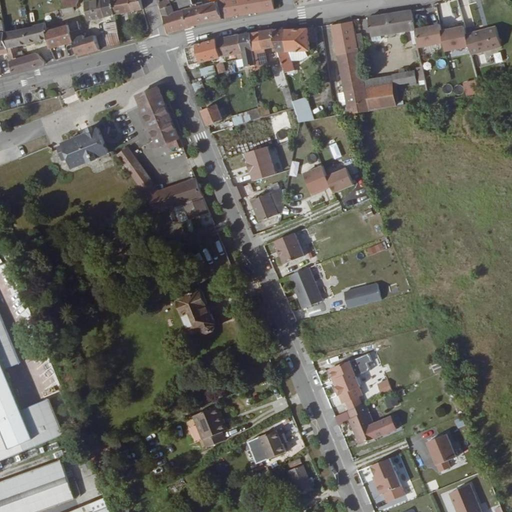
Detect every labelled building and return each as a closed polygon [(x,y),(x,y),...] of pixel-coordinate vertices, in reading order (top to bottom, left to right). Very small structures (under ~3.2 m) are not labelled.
[(4,31),(0,0),(0,52),(8,50),(8,47),(4,31)] [(106,15),(103,0),(95,0),(88,1),(91,18),(106,15)] [(118,22),(117,13),(114,0),(103,0),(106,15),(114,13),(116,23),(118,22)] [(114,0),(117,13),(134,9),(131,0),(114,0)] [(131,0),(134,9),(143,7),(140,0),(131,0)] [(180,27),(190,24),(184,6),(194,4),(193,2),(192,0),(162,0),(160,1),(170,30),(180,27)] [(223,16),(223,14),(219,0),(208,0),(203,1),(202,0),(197,0),(193,2),(194,4),(184,6),(190,24),(223,16)] [(219,0),(223,14),(243,11),(241,0),(219,0)] [(241,0),(243,11),(275,6),(274,0),(241,0)] [(77,54),(100,48),(96,34),(86,36),(84,29),(81,29),(75,9),(77,5),(66,7),(70,24),(74,42),(77,54)] [(413,5),(368,13),(373,37),(382,35),(381,31),(386,30),(416,26),(413,5)] [(331,20),(348,109),(368,106),(358,46),(356,31),(353,16),(331,20)] [(22,27),(4,31),(8,47),(16,45),(49,37),(47,29),(46,22),(41,23),(29,26),(22,27)] [(108,35),(120,33),(118,22),(116,23),(106,25),(108,35)] [(287,76),(295,74),(293,68),(295,66),(289,48),(309,46),(308,40),(316,39),(313,23),(287,25),(289,39),(284,39),(283,47),(279,47),(283,61),(287,76)] [(70,24),(47,29),(49,37),(51,47),(74,42),(70,24)] [(289,39),(287,25),(274,26),(278,44),(279,47),(283,47),(284,39),(289,39)] [(498,25),(468,32),(472,52),(502,46),(498,25)] [(278,44),(274,26),(249,29),(256,63),(252,64),(253,66),(268,64),(264,47),(278,44)] [(416,26),(386,30),(388,48),(419,42),(416,26)] [(247,50),(250,64),(252,64),(256,63),(249,29),(240,31),(244,51),(247,50)] [(223,56),(244,51),(240,31),(219,37),(223,56)] [(110,46),(121,43),(120,33),(108,35),(110,46)] [(190,63),(223,56),(219,37),(185,44),(190,63)] [(16,45),(8,47),(8,50),(9,54),(18,52),(16,45)] [(18,52),(9,54),(12,72),(48,62),(38,52),(23,56),(22,51),(18,52)] [(289,80),(287,76),(283,61),(266,71),(272,89),(289,80)] [(418,78),(424,76),(422,63),(415,64),(418,78)] [(199,67),(201,75),(213,72),(212,64),(199,67)] [(404,66),(398,67),(398,70),(393,72),(394,81),(408,79),(409,82),(416,81),(413,68),(404,69),(404,66)] [(290,85),(299,118),(310,116),(305,95),(300,96),(295,74),(287,76),(289,80),(290,85)] [(273,94),(290,85),(289,80),(272,89),(273,94)] [(367,85),(370,105),(396,101),(392,80),(367,85)] [(473,80),(463,81),(464,93),(474,92),(473,80)] [(158,144),(176,137),(180,135),(160,85),(137,94),(158,144)] [(263,114),(276,110),(275,106),(271,107),(269,101),(260,104),(260,105),(263,114)] [(218,102),(201,108),(208,124),(225,118),(218,102)] [(234,116),(236,123),(263,114),(260,105),(246,109),(246,112),(234,116)] [(140,119),(136,112),(142,110),(140,106),(116,118),(123,132),(146,121),(144,117),(140,119)] [(86,133),(64,141),(66,144),(60,146),(63,157),(71,155),(73,164),(87,159),(88,161),(97,157),(97,155),(108,151),(98,125),(97,124),(85,128),(86,133)] [(215,142),(225,138),(229,137),(227,131),(233,129),(231,124),(215,129),(211,131),(215,142)] [(179,146),(184,144),(180,135),(176,137),(179,146)] [(228,174),(238,170),(225,138),(215,142),(228,174)] [(266,144),(241,151),(250,180),(274,173),(266,144)] [(146,193),(158,189),(127,146),(117,154),(146,193)] [(0,151),(0,192),(29,179),(27,175),(34,172),(26,157),(20,160),(17,154),(4,161),(0,151)] [(348,165),(328,173),(335,190),(355,182),(348,165)] [(228,174),(238,197),(251,192),(241,169),(238,170),(228,174)] [(185,201),(205,194),(197,176),(158,189),(146,193),(155,205),(152,206),(156,211),(185,201)] [(260,219),(282,210),(285,185),(281,187),(278,182),(268,187),(269,188),(250,197),(254,206),(252,208),(254,212),(256,211),(260,219)] [(212,210),(205,194),(185,201),(192,217),(212,210)] [(186,204),(176,205),(179,221),(189,219),(186,204)] [(362,218),(373,216),(371,208),(361,210),(362,218)] [(123,222),(114,225),(122,243),(130,240),(124,224),(123,222)] [(294,230),(275,239),(285,262),(304,253),(294,230)] [(385,242),(366,246),(367,254),(387,250),(385,242)] [(308,265),(289,273),(303,307),(322,299),(308,265)] [(377,282),(344,290),(348,306),(381,297),(377,282)] [(201,285),(177,295),(191,330),(203,326),(208,330),(215,327),(216,321),(201,285)] [(0,404),(17,397),(6,370),(22,363),(0,311),(0,404)] [(329,370),(332,376),(335,377),(336,376),(339,383),(336,384),(342,401),(362,393),(358,384),(359,384),(349,358),(330,366),(329,370)] [(434,373),(442,371),(438,360),(431,363),(434,373)] [(387,377),(377,382),(382,392),(392,388),(387,377)] [(0,404),(0,420),(23,410),(17,397),(0,404)] [(0,461),(67,437),(50,398),(23,410),(0,420),(0,425),(1,427),(0,427),(0,461)] [(365,401),(347,408),(351,415),(349,416),(359,441),(378,434),(365,401)] [(218,406),(194,415),(207,448),(225,441),(221,433),(223,432),(217,418),(222,416),(218,406)] [(227,431),(222,416),(217,418),(223,432),(227,431)] [(461,417),(454,420),(458,428),(465,425),(461,417)] [(282,428),(264,436),(272,456),(290,447),(282,428)] [(456,455),(447,432),(428,440),(440,470),(450,466),(447,459),(456,455)] [(49,451),(69,443),(67,438),(47,446),(49,451)] [(380,478),(378,481),(381,488),(384,490),(403,482),(392,454),(373,462),(377,472),(380,478)] [(70,478),(62,458),(0,480),(0,508),(1,511),(31,511),(76,493),(76,492),(70,478)] [(10,459),(0,462),(0,470),(13,466),(10,459)] [(308,462),(294,468),(305,492),(318,486),(308,462)] [(76,475),(70,478),(76,492),(82,489),(76,475)] [(482,511),(470,483),(450,491),(458,511),(482,511)] [(116,511),(109,496),(70,511),(116,511)]
